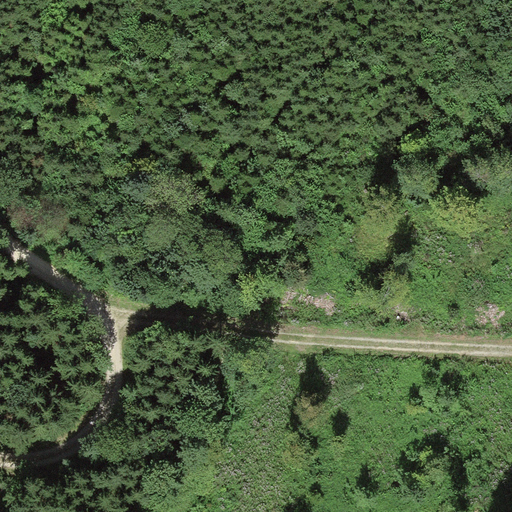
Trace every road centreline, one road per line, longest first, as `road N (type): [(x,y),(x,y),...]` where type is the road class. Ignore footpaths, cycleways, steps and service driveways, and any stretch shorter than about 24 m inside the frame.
road 1 (track): [(511,344),(441,352),(165,321),(104,322)]
road 2 (track): [(0,238),(104,322),(116,379),(90,440),(0,461)]
